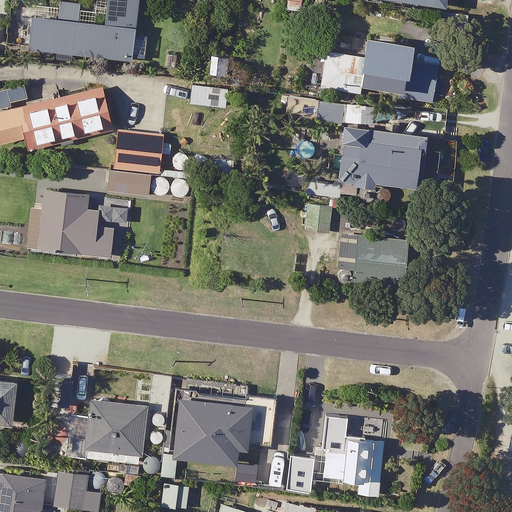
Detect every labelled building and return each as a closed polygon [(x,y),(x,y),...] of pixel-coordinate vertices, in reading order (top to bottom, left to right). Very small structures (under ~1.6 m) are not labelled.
[(135,0),(105,0),(103,24),(77,22),(79,3),(58,1),(56,20),(32,17),(29,49),(129,59),(135,0)] [(410,46),(355,38),(352,54),(323,50),(318,86),(357,92),(358,86),(404,93),(403,97),(429,101),(434,65),(408,61),(410,46)] [(112,130),(101,85),(25,104),(20,84),(0,88),(0,142),(22,137),(26,151),(112,130)] [(343,121),(345,101),(315,99),(314,119),(343,121)] [(345,101),(343,121),(360,122),(361,102),(345,101)] [(425,150),(427,136),(344,125),(336,181),(372,185),(373,182),(418,188),(421,168),(433,170),(436,152),(425,150)] [(312,154),(313,131),(299,130),(298,154),(312,154)] [(159,135),(116,131),(114,168),(156,172),(159,135)] [(229,176),(227,156),(211,157),(212,177),(229,176)] [(94,195),(42,189),(40,209),(28,208),(24,247),(107,255),(112,211),(92,209),(94,195)] [(328,207),(307,205),(305,229),(326,231),(328,207)] [(406,241),(355,238),(352,284),(403,287),(406,241)] [(69,405),(70,376),(52,375),(51,404),(69,405)] [(15,381),(0,379),(0,422),(10,424),(15,381)] [(178,398),(173,451),(161,450),(159,475),(174,476),(175,457),(234,462),(235,448),(247,449),(247,441),(268,443),(273,399),(249,396),(248,405),(178,398)] [(143,404),(89,399),(85,446),(139,451),(143,404)] [(378,495),(379,482),(382,438),(367,437),(367,432),(343,430),(342,435),(324,434),(321,477),(358,480),(357,494),(378,495)] [(308,451),(288,450),(285,487),(305,489),(308,451)] [(84,474),(58,471),(54,504),(80,507),(84,474)] [(36,511),(40,478),(0,473),(0,511),(36,511)] [(334,511),(291,501),(288,511),(334,511)] [(244,511),(245,509),(218,502),(215,511),(244,511)]
